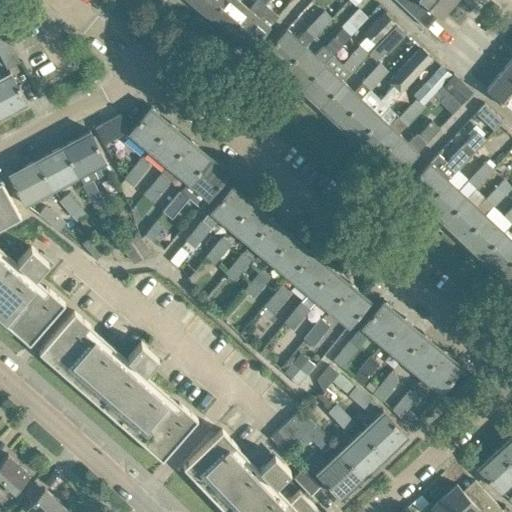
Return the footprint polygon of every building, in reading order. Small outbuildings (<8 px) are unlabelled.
[(190,0),(209,15),(221,0),(190,0)] [(230,33),(250,8),(240,0),(221,0),(209,15),(230,33)] [(256,0),(250,8),(230,33),(250,49),(279,14),(265,3),(268,0),(256,0)] [(399,0),(420,19),(430,8),(421,0),(399,0)] [(441,16),(454,0),(421,0),(430,8),(441,16)] [(300,87),(367,15),(358,7),(341,25),(342,27),(324,45),(323,44),(314,54),(305,45),(282,69),(300,87)] [(376,43),(395,22),(384,12),(365,33),(376,43)] [(319,14),(305,28),(313,36),(314,36),(328,22),(319,14)] [(319,104),(342,80),(369,51),(360,43),(342,62),(333,54),(367,17),(368,16),(367,15),(300,87),(319,104)] [(387,54),(407,33),(395,22),(376,43),(368,52),(377,60),(384,52),(387,54)] [(0,52),(7,66),(19,60),(1,27),(0,27),(0,52)] [(282,69),(305,45),(286,27),(263,52),(282,69)] [(401,91),(433,57),(421,45),(388,80),(392,84),(380,97),(371,88),(389,70),(387,68),(338,122),(356,139),(379,114),(379,115),(388,106),(389,106),(402,92),(401,91)] [(511,74),(511,55),(503,67),(511,74)] [(338,122),(387,68),(379,61),(361,80),(362,81),(353,90),(342,80),(319,104),(338,122)] [(432,94),(452,73),(441,64),(413,94),(416,96),(398,115),(389,124),(379,115),(379,114),(356,139),(375,157),(398,132),(407,123),(407,124),(426,104),(424,103),(433,94),(432,94)] [(511,109),(511,74),(503,67),(486,88),(511,109)] [(0,115),(0,116),(27,101),(19,88),(21,87),(18,83),(17,84),(10,70),(0,74),(0,115)] [(432,94),(433,94),(452,113),(473,91),(453,72),(452,73),(432,94)] [(504,119),(484,101),(474,112),(494,130),(504,119)] [(129,131),(149,147),(170,121),(168,122),(150,107),(152,106),(150,105),(129,131)] [(95,125),(103,140),(126,128),(128,126),(120,112),(95,125)] [(394,174),(439,127),(431,119),(418,133),(416,132),(407,141),(398,132),(375,157),(394,174)] [(170,121),(149,147),(168,163),(190,137),(189,137),(188,138),(170,123),(171,122),(170,121)] [(61,143),(78,175),(79,175),(84,183),(82,184),(95,208),(106,202),(93,178),(110,169),(105,161),(106,160),(89,128),(61,143)] [(447,178),(486,138),(476,129),(465,140),(447,160),(438,152),(429,161),(429,160),(406,185),(424,203),(447,178)] [(188,180),(210,154),(209,153),(208,155),(189,140),(191,138),(190,137),(168,164),(168,163),(143,192),(152,200),(177,171),(188,180)] [(52,189),(78,175),(61,143),(34,157),(52,189)] [(188,180),(208,197),(230,170),(228,169),(227,171),(209,156),(210,154),(188,180)] [(123,177),(133,185),(150,164),(141,156),(123,177)] [(25,203),(52,189),(34,157),(8,171),(25,203)] [(485,159),(467,180),(476,188),(494,168),(485,159)] [(467,197),(476,188),(467,180),(458,189),(447,178),(424,203),(443,220),(466,196),(467,197)] [(0,226),(21,215),(1,179),(0,179),(0,226)] [(485,196),(494,205),(511,187),(503,179),(485,196)] [(230,226),(252,199),(232,183),(210,209),(202,218),(185,238),(194,246),(220,217),(230,226)] [(179,189),(163,210),(172,217),(189,197),(180,190),(179,189)] [(86,212),(69,191),(59,199),(77,220),(86,212)] [(467,197),(466,196),(443,220),(462,238),(485,213),(486,214),(494,205),(485,196),(476,206),(467,197)] [(250,242),(272,216),(252,199),(230,226),(250,242)] [(38,212),(59,229),(66,221),(45,204),(38,212)] [(511,204),(503,214),(511,222),(511,204)] [(511,222),(503,214),(495,223),(486,214),(485,213),(462,238),(481,255),(503,231),(504,232),(511,223),(511,222)] [(270,259),(291,232),(272,216),(250,242),(270,259)] [(152,239),(163,225),(156,219),(145,233),(152,239)] [(111,229),(102,236),(110,248),(120,242),(111,229)] [(151,250),(141,236),(138,231),(121,244),(133,263),(151,250)] [(511,239),(504,232),(503,231),(481,255),(499,273),(511,259),(511,239)] [(290,275),(311,249),(291,232),(270,259),(290,275)] [(81,242),(95,258),(105,250),(91,233),(81,242)] [(214,263),(231,242),(222,234),(204,255),(214,263)] [(31,244),(17,260),(35,275),(48,259),(31,244)] [(177,265),(188,252),(181,246),(170,259),(177,265)] [(310,291),(331,265),(311,249),(290,275),(310,291)] [(251,258),(243,252),(242,251),(230,265),(239,273),(251,258)] [(0,316),(6,322),(13,314),(20,321),(14,329),(29,342),(65,301),(46,285),(45,286),(48,288),(44,293),(0,254),(0,316)] [(511,259),(499,273),(511,284),(511,259)] [(329,307),(351,282),(331,265),(310,291),(329,307)] [(262,267),(249,282),(259,290),(271,275),(262,267)] [(349,324),(370,298),(351,282),(329,307),(349,324)] [(290,292),(281,284),(264,305),(273,312),(290,292)] [(310,308),(301,299),(283,320),(293,329),(310,308)] [(360,324),(350,337),(359,345),(370,332),(382,342),(404,316),(383,299),(378,305),(362,325),(360,324)] [(74,310),(45,343),(55,352),(49,359),(65,374),(72,366),(80,373),(73,380),(114,416),(121,409),(129,415),(122,423),(139,438),(145,430),(153,437),(146,444),(162,458),(198,417),(179,401),(178,402),(181,404),(177,409),(85,329),(89,325),(92,327),(93,326),(74,310)] [(331,323),(322,316),(305,337),(314,344),(331,323)] [(402,358),(423,332),(404,316),(382,342),(402,358)] [(422,374),(443,348),(423,332),(402,358),(422,374)] [(359,345),(350,337),(332,358),(342,366),(359,345)] [(141,340),(127,356),(145,371),(158,355),(141,340)] [(441,390),(463,364),(443,348),(422,374),(441,390)] [(353,375),(362,383),(379,362),(370,354),(353,375)] [(295,357),(283,371),(298,383),(310,370),(295,357)] [(323,390),(339,371),(329,363),(316,378),(323,390)] [(389,371),(379,382),(372,391),(382,400),(399,378),(389,371)] [(347,393),(368,411),(376,401),(355,384),(347,393)] [(410,426),(419,416),(408,408),(419,395),(409,387),(392,408),(410,426)] [(336,402),(327,410),(346,429),(355,421),(336,402)] [(310,435),(324,450),(333,441),(300,407),(271,435),(286,451),(303,435),(306,438),(310,435)] [(360,428),(385,455),(407,434),(382,407),(360,428)] [(216,434),(190,458),(199,468),(192,475),(207,491),(215,484),(222,492),(215,498),(227,511),(321,511),(299,489),(289,498),(284,503),(231,448),(236,444),(238,447),(239,446),(222,428),(216,434)] [(363,476),(385,455),(360,428),(338,449),(363,476)] [(511,432),(496,447),(511,465),(511,432)] [(500,490),(511,478),(511,465),(496,447),(477,465),(500,490)] [(340,496),(363,476),(338,449),(316,470),(340,496)] [(0,484),(11,494),(30,473),(8,453),(0,461),(0,484)] [(290,469),(274,453),(259,467),(275,484),(290,469)] [(302,467),(293,476),(310,494),(319,485),(302,467)] [(502,509),(483,488),(471,499),(456,483),(432,505),(438,511),(500,511),(501,511),(503,509),(502,509)] [(58,511),(65,505),(44,486),(27,505),(25,503),(16,511),(58,511)]
